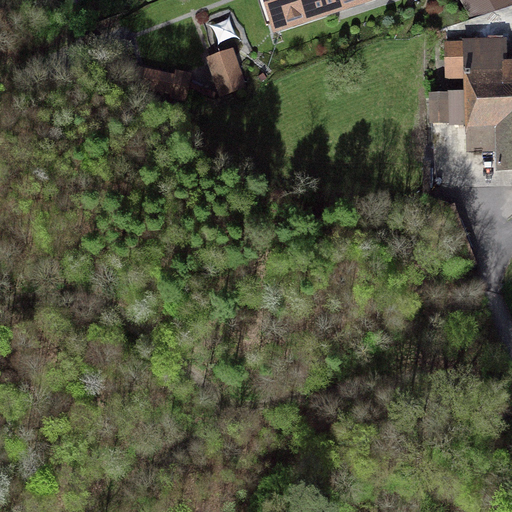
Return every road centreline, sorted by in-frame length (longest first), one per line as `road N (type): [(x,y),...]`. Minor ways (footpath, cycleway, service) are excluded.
road 1 (track): [(90,511),(233,413),(269,400),(414,375),(465,384),(511,407)]
road 2 (track): [(233,413),(111,304),(60,295),(0,300)]
